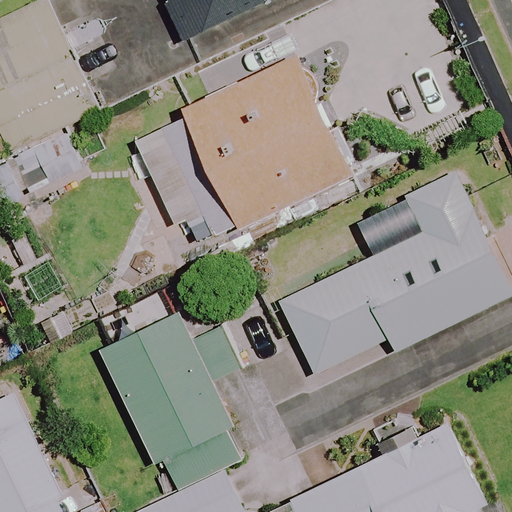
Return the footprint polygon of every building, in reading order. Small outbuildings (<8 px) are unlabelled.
[(100,46),(86,16),(61,28),(47,0),(0,23),(0,154),(94,109),(71,60),(100,46)] [(162,0),(181,40),(265,0),(162,0)] [(182,120),(131,143),(173,227),(184,221),(198,249),(355,176),(298,53),(177,109),(182,120)] [(0,214),(24,202),(21,196),(49,181),(52,188),(84,171),(64,133),(0,166),(0,214)] [(511,297),(453,174),(358,219),(376,258),(280,303),(315,375),(388,341),(394,353),(511,297)] [(240,511),(220,466),(235,459),(222,432),(230,427),(208,383),(237,369),(219,330),(195,342),(181,314),(101,354),(155,464),(161,461),(174,488),(125,511),(240,511)] [(0,511),(70,511),(14,392),(0,398),(0,511)] [(487,503),(447,424),(270,511),(482,511),(480,506),(487,503)]
